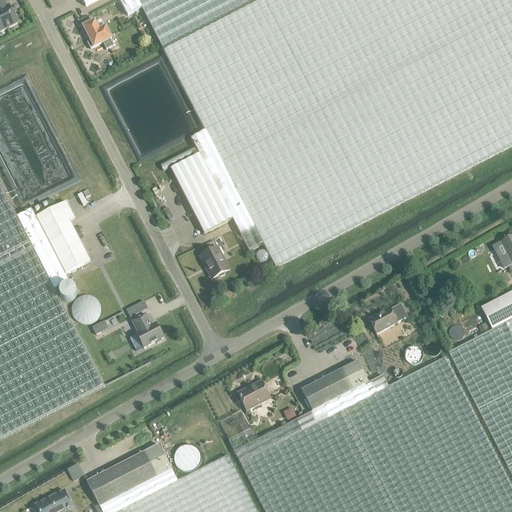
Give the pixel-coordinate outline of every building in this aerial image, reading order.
[(3,0),(0,0),(0,31),(0,33),(18,24),(9,6),(7,7),(3,0)] [(82,0),(86,7),(95,2),(98,0),(119,0),(128,16),(142,9),(162,48),(255,0),(82,0)] [(263,245),(276,269),(511,147),(511,0),(264,0),(164,52),(205,132),(191,139),(199,155),(171,170),(204,235),(233,220),(249,252),(263,245)] [(100,30),(95,21),(89,24),(87,21),(82,24),(91,41),(87,43),(91,49),(103,43),(107,50),(114,46),(111,40),(112,39),(105,27),(100,30)] [(0,183),(0,439),(104,386),(55,290),(51,279),(45,267),(34,250),(24,227),(18,218),(0,183)] [(32,210),(18,218),(24,227),(34,250),(45,267),(51,279),(55,290),(69,283),(65,275),(91,262),(70,222),(75,219),(67,202),(36,218),(32,210)] [(511,237),(501,243),(494,246),(505,269),(509,267),(511,273),(511,237)] [(218,248),(209,252),(200,257),(205,266),(207,265),(214,279),(230,271),(218,248)] [(511,293),(482,309),(493,331),(511,320),(511,293)] [(102,310),(102,307),(101,305),(100,303),(98,300),(95,298),(92,297),(89,296),(87,296),(83,297),(81,298),(79,300),(77,302),(76,304),(75,306),(74,310),(74,312),(75,315),(77,318),(79,320),(82,323),(86,324),(88,324),(91,324),(93,323),(96,322),(98,320),(100,318),(101,316),(102,313),(102,310)] [(383,313),(369,321),(377,335),(398,324),(408,318),(401,304),(390,310),(390,308),(382,312),(383,313)] [(152,326),(146,315),(132,322),(138,333),(137,334),(137,335),(130,339),(136,351),(143,347),(144,349),(164,338),(156,324),(152,326)] [(449,353),(453,362),(511,476),(511,321),(493,331),(449,353)] [(93,328),(97,335),(109,329),(105,322),(93,328)] [(101,333),(105,340),(114,335),(110,328),(101,333)] [(318,423),(239,462),(265,511),(511,511),(511,487),(446,359),(389,388),(383,377),(369,384),(358,362),(302,391),(313,413),(318,423)] [(281,379),(279,378),(278,378),(276,379),(273,380),(273,382),(273,384),(275,387),(277,388),(280,387),(282,387),(283,384),(283,381),(281,379)] [(271,400),(262,382),(238,394),(247,412),(271,400)] [(313,413),(235,453),(239,462),(318,423),(313,413)] [(245,421),(238,424),(243,433),(249,430),(245,421)] [(256,511),(228,457),(178,482),(159,445),(87,482),(102,511),(256,511)] [(199,464),(199,461),(198,459),(196,456),(192,453),(190,453),(188,452),(186,453),(183,454),(180,456),(177,460),(177,464),(177,467),(178,469),(180,472),(183,474),(187,475),(190,475),(192,474),(194,473),(196,472),(198,468),(199,467),(199,464)] [(65,511),(73,508),(64,491),(35,506),(38,511),(65,511)]
